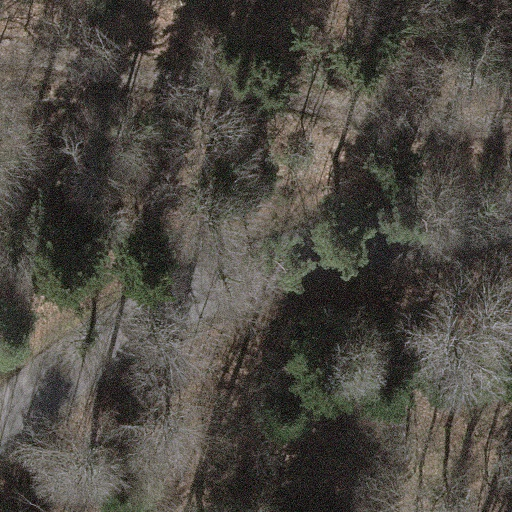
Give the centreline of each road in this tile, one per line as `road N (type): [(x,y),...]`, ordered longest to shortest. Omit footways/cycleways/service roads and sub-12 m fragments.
road 1 (tertiary): [(511,223),(371,240),(202,287),(33,391),(0,427)]
road 2 (track): [(0,57),(511,120)]
